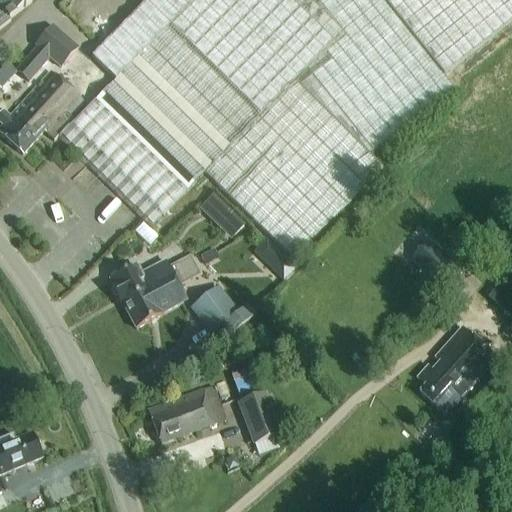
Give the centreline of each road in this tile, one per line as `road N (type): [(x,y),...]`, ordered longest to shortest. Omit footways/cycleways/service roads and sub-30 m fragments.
road 1 (track): [(234,511),(469,309)]
road 2 (tertiary): [(130,511),(70,359),(0,249)]
